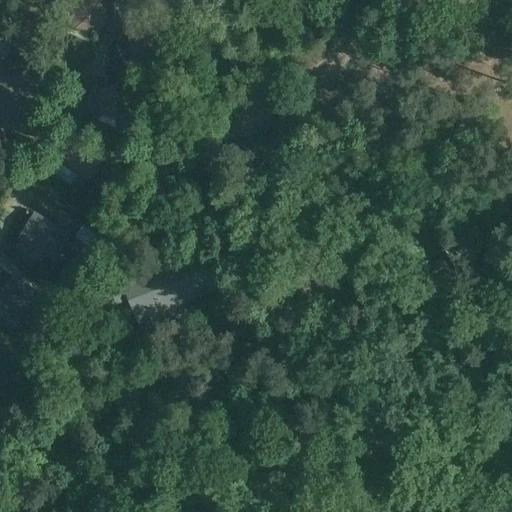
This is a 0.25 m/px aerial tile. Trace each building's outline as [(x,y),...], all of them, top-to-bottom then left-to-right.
[(86,0),(78,3),(71,0),(67,0),(61,15),(69,35),(77,27),(89,33),(101,28),(107,17),(102,4),(93,0),(86,0)] [(147,0),(151,8),(158,0),(160,0),(171,5),(182,0),(147,0)] [(125,66),(133,58),(145,63),(157,58),(162,46),(158,34),(145,29),(133,34),(123,30),(117,46),(125,66)] [(0,116),(24,117),(25,77),(0,76),(0,116)] [(96,122),(104,114),(116,119),(128,114),(133,102),(129,90),(116,85),(104,90),(94,86),(87,102),(96,122)] [(55,159),(89,181),(104,157),(71,135),(55,159)] [(116,190),(118,177),(111,176),(109,189),(116,190)] [(55,262),(72,235),(35,212),(18,239),(21,241),(16,248),(41,264),(46,256),(55,262)] [(146,272),(111,285),(117,306),(130,302),(140,330),(186,312),(182,303),(225,287),(218,268),(206,273),(198,251),(168,263),(164,253),(142,262),(146,272)] [(0,301),(28,324),(47,301),(15,276),(0,295),(0,301)] [(172,344),(160,348),(176,390),(166,394),(170,405),(205,392),(185,338),(172,343),(172,344)] [(0,375),(11,382),(25,357),(0,341),(0,375)]
